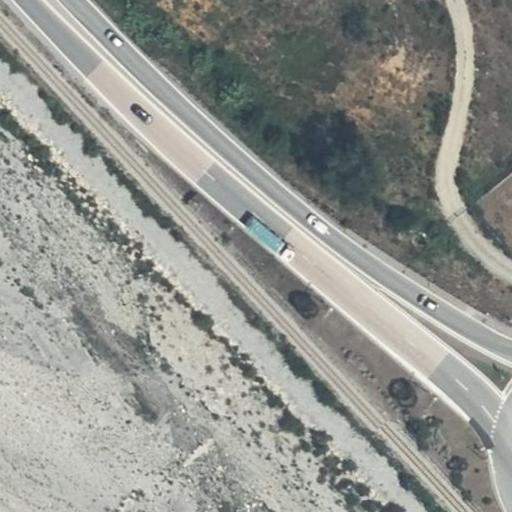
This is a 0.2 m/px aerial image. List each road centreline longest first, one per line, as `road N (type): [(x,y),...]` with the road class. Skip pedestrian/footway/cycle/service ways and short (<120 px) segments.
road 1 (primary): [(52,0),(293,220)]
road 2 (primary): [(293,220),(508,437)]
road 3 (track): [(448,0),(465,38),(446,183),(470,231),(511,267)]
road 4 (primary): [(511,351),(458,327),(293,220)]
